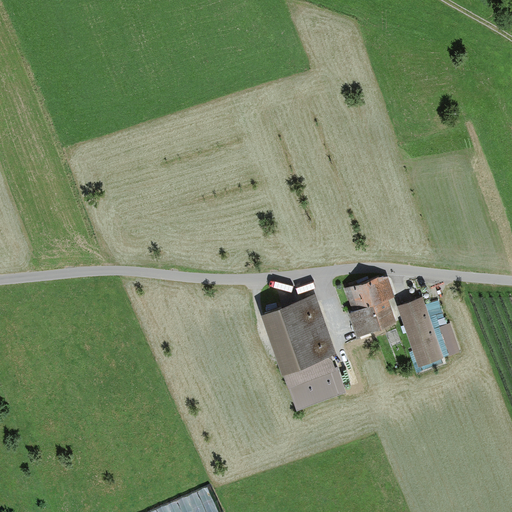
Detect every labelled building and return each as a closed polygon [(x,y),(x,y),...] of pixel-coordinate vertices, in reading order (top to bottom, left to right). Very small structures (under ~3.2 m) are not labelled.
[(359,331),(396,315),(380,277),(343,293),(359,331)] [(423,294),(401,302),(423,364),(446,356),(423,294)] [(312,296),(265,313),(288,377),(335,360),(312,296)] [(436,311),(440,323),(446,321),(444,313),(445,313),(441,300),(428,304),(431,312),(436,311)] [(451,353),(462,349),(451,320),(440,324),(451,353)]
